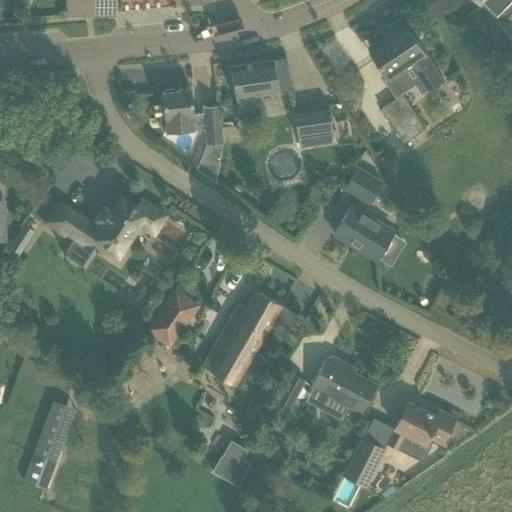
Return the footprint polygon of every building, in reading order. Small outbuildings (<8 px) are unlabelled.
[(65,0),(65,13),(92,13),(92,0),(65,0)] [(92,0),(92,13),(115,13),(114,0),(92,0)] [(478,0),(494,16),(497,14),(511,0),(478,0)] [(485,32),(511,66),(511,40),(497,22),(485,32)] [(406,24),(372,47),(383,64),(391,77),(392,77),(406,67),(411,75),(415,73),(417,77),(427,91),(444,80),(416,39),(420,36),(411,24),(408,26),(406,24)] [(285,58),(230,67),(233,86),(235,99),(237,99),(238,109),(259,106),(257,96),(290,91),(288,78),(285,58)] [(205,129),(207,144),(222,142),(221,127),(219,127),(217,106),(202,107),(203,114),(193,114),(190,90),(175,91),(175,89),(164,90),(164,92),(161,93),(161,95),(159,96),(160,101),(162,101),(163,117),(159,118),(160,129),(165,133),(205,129)] [(382,109),(404,143),(426,129),(404,94),(382,109)] [(292,111),(299,149),(332,144),(331,133),(333,133),(329,105),(292,111)] [(221,127),(222,142),(239,140),(238,125),(221,127)] [(344,188),(367,202),(380,182),(356,168),(344,188)] [(81,242),(86,235),(117,255),(138,224),(153,234),(165,215),(141,199),(136,207),(120,196),(110,210),(103,205),(91,224),(58,202),(45,222),(64,235),(66,232),(81,242)] [(333,234),(375,259),(392,231),(350,206),(333,234)] [(7,248),(19,255),(34,231),(23,224),(7,248)] [(145,329),(168,346),(198,305),(174,288),(145,329)] [(201,366),(234,385),(280,305),(255,290),(245,307),(238,302),(201,366)] [(326,357),(310,385),(315,388),(348,406),(360,413),(375,385),(343,367),(344,364),(343,361),(333,355),(329,356),(328,359),(326,357)] [(261,430),(290,445),(296,433),(281,425),(305,381),(290,373),(270,410),(270,411),(261,430)] [(52,398),(34,453),(59,461),(77,406),(52,398)] [(387,443),(422,460),(430,446),(424,443),(428,435),(442,442),(445,437),(454,418),(440,411),(437,417),(407,402),(398,420),(387,443)] [(343,476),(364,486),(384,447),(363,436),(343,476)] [(229,439),(211,471),(236,486),(250,463),(242,458),(247,450),(229,439)] [(269,468),(252,478),(259,488),(275,478),(269,468)]
